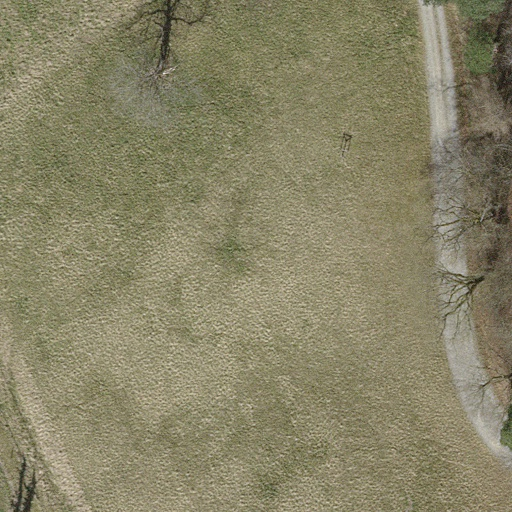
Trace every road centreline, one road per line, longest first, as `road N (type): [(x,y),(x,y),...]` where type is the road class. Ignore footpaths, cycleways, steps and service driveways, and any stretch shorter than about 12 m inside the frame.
road 1 (track): [(511,436),(481,397),(464,153),(440,0)]
road 2 (track): [(0,401),(51,511)]
